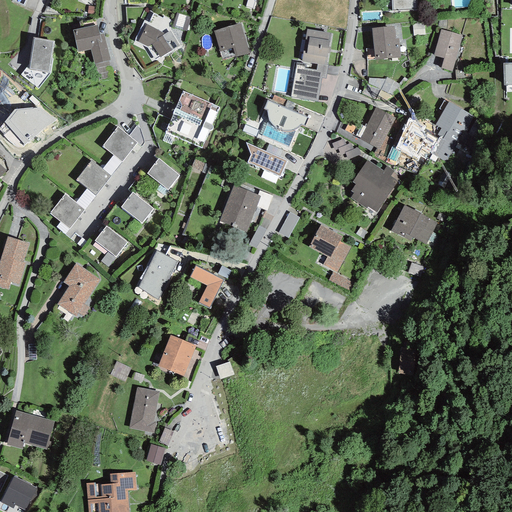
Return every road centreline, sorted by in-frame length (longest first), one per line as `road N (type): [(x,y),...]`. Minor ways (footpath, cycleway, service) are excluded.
road 1 (residential): [(191,433),(196,388),(222,327),(329,118),(355,0)]
road 2 (residential): [(112,0),(107,26),(128,88),(112,110),(38,151),(9,192)]
road 3 (residential): [(9,192),(43,235),(21,314),(14,400)]
